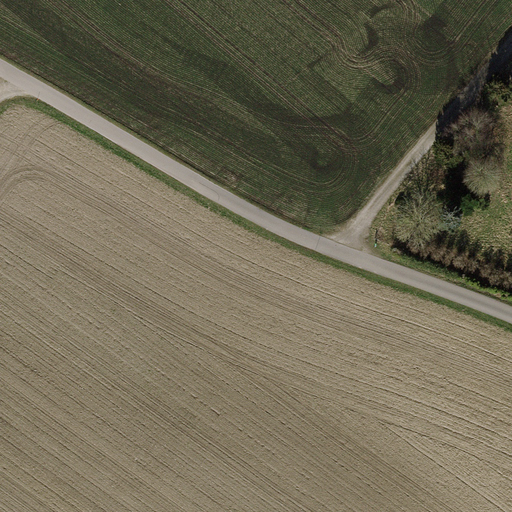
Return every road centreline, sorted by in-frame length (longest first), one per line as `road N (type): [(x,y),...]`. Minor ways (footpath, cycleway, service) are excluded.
road 1 (unclassified): [(0,52),(262,207),(511,317)]
road 2 (track): [(511,44),(340,243)]
